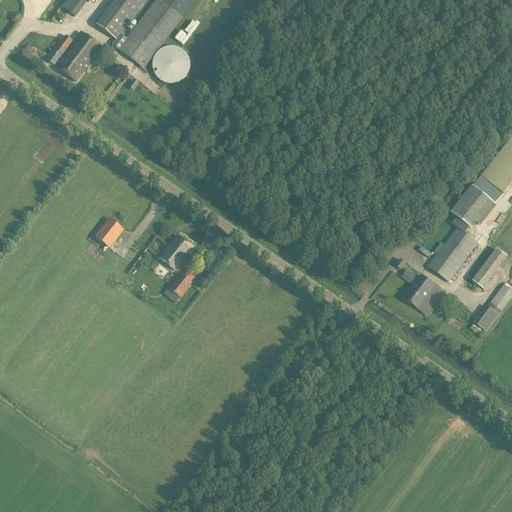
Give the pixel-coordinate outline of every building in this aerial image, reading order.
[(67,0),(62,8),(75,17),(86,1),(88,3),(90,0),(67,0)] [(115,0),(96,26),(116,40),(112,45),(119,50),(143,69),(195,0),(169,0),(167,4),(162,0),(156,0),(127,40),(120,35),(146,0),(145,0),(115,0)] [(75,82),(101,48),(81,33),(55,67),(75,82)] [(47,61),(54,66),(71,43),(64,38),(47,61)] [(155,76),(156,77),(157,78),(158,80),(159,81),(160,82),(162,82),(163,83),(165,84),(166,84),(168,85),(170,85),(171,85),(173,85),(175,84),(176,84),(178,83),(179,83),(181,82),(182,81),(184,80),(185,79),(186,77),(187,76),(188,75),(188,73),(189,72),(189,70),(190,68),(190,67),(190,65),(190,63),(190,62),(189,60),(189,58),(188,57),(187,56),(186,54),(185,53),(184,52),(183,51),(181,50),(180,49),(178,48),(177,47),(175,47),(174,47),(172,47),(170,47),(169,47),(167,47),(165,47),(164,48),(162,49),(161,49),(159,50),(158,51),(157,53),(156,54),(155,55),(154,57),(153,58),(153,60),(152,61),(152,63),(152,65),(152,66),(152,68),(152,70),(153,71),(153,73),(154,74),(155,76)] [(129,87),(134,90),(138,84),(133,81),(129,87)] [(511,139),(482,183),(487,186),(502,197),(499,201),(503,204),(511,191),(511,139)] [(482,225),(485,227),(502,205),(476,185),(455,213),(478,230),(482,225)] [(109,219),(95,237),(108,248),(122,230),(109,219)] [(448,283),(478,243),(457,229),(428,268),(448,283)] [(159,258),(175,271),(193,249),(177,236),(159,258)] [(477,284),(492,291),(510,255),(494,248),(477,284)] [(396,267),(401,270),(406,264),(400,260),(396,267)] [(184,270),(168,290),(177,297),(188,283),(190,285),(195,279),(184,270)] [(428,317),(445,295),(421,276),(403,299),(428,317)] [(492,304),(504,313),(511,301),(511,288),(506,285),(492,304)]
